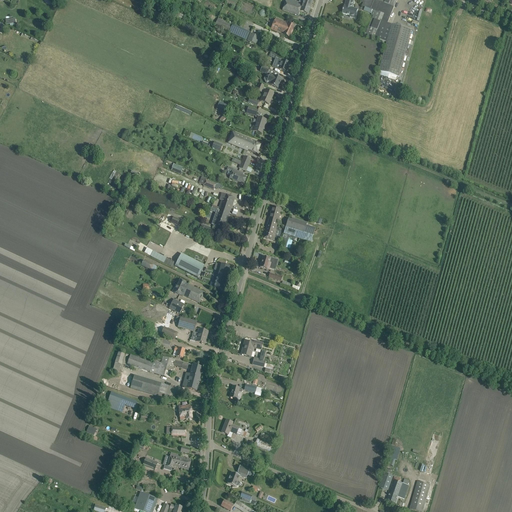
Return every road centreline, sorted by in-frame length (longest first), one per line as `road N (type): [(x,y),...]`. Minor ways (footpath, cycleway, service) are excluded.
road 1 (tertiary): [(198,511),(212,385),(320,0)]
road 2 (track): [(511,386),(241,274)]
road 3 (track): [(286,112),(511,206)]
road 4 (track): [(207,443),(372,511)]
